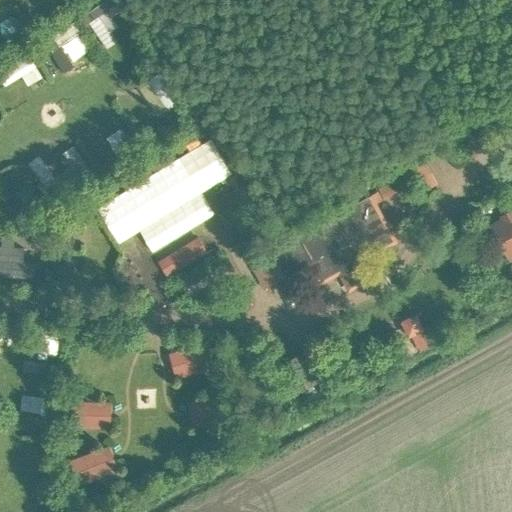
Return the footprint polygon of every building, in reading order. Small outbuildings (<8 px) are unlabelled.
[(114,0),(102,0),(82,12),(103,48),(120,38),(103,9),(116,2),(114,0)] [(3,36),(15,42),(26,34),(25,21),(13,15),(2,23),(3,36)] [(60,45),(81,32),(74,21),(54,35),(51,31),(41,38),(64,73),(74,66),(60,45)] [(0,69),(0,79),(3,84),(21,75),(26,84),(40,76),(29,54),(0,69)] [(137,85),(156,115),(177,101),(158,71),(137,85)] [(212,140),(94,202),(116,242),(139,230),(149,249),(213,215),(200,190),(230,174),(212,140)] [(393,241),(369,196),(273,250),(287,276),(304,267),(314,284),(340,270),(350,288),(377,273),(367,255),(393,241)] [(19,201),(0,207),(0,213),(4,224),(24,217),(19,201)] [(511,216),(495,226),(510,254),(511,253),(511,216)] [(0,274),(34,277),(35,262),(23,261),(24,247),(14,247),(15,235),(2,234),(2,246),(0,245),(0,274)] [(167,277),(207,252),(198,237),(158,262),(167,277)] [(460,255),(467,270),(481,264),(473,248),(460,255)] [(400,320),(408,337),(425,330),(417,313),(400,320)] [(174,378),(215,367),(207,341),(167,352),(174,378)] [(320,383),(304,353),(281,365),(297,395),(312,387),(320,383)] [(318,398),(312,387),(297,395),(307,414),(352,390),(344,375),(330,382),(334,389),(318,398)] [(192,427),(233,419),(229,393),(187,400),(192,427)] [(71,428),(114,428),(114,401),(72,401),(71,428)] [(82,487),(121,471),(111,446),(72,462),(82,487)]
